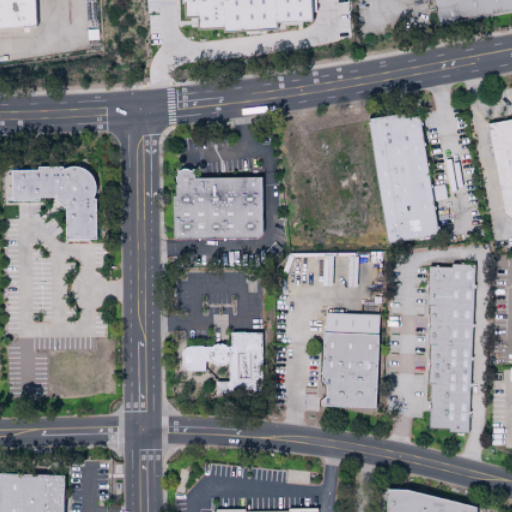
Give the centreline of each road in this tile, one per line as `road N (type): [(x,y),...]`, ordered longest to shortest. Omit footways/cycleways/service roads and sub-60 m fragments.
road 1 (tertiary): [(0,433),(142,430),(275,439),(511,493)]
road 2 (residential): [(142,511),(141,196)]
road 3 (tertiary): [(508,55),(223,104)]
road 4 (tertiary): [(142,113),(0,116)]
